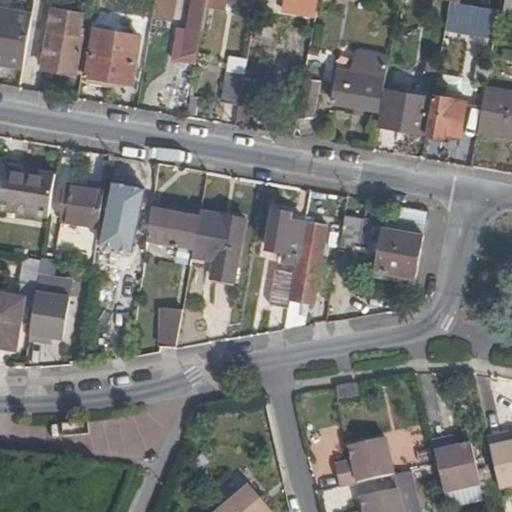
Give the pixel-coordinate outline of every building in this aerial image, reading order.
[(190,65),(195,66),(198,44),(205,6),(206,0),(155,0),(153,16),(171,19),(173,0),(191,0),(189,14),(186,30),(178,29),(174,57),(190,60),(190,65)] [(310,0),(285,0),(285,5),(310,10),(310,0)] [(316,11),(318,0),(310,0),(310,10),(316,11)] [(495,9),(499,11),(501,0),(489,0),(488,8),(495,9)] [(511,0),(501,0),(499,11),(499,13),(511,14),(511,0)] [(493,19),(495,9),(488,8),(461,3),(455,2),(453,12),(493,19)] [(81,42),(83,37),(84,29),(80,28),(82,15),(53,10),(50,26),(49,32),(54,33),(51,53),(45,52),(42,68),(75,74),(81,42)] [(32,21),(0,15),(0,28),(29,34),(32,21)] [(0,60),(24,65),(25,60),(29,34),(0,28),(0,60)] [(49,32),(45,52),(51,53),(54,33),(49,32)] [(75,74),(82,75),(88,41),(88,38),(83,37),(81,42),(75,74)] [(136,57),(92,49),(87,76),(131,84),(136,57)] [(387,55),(362,51),(358,74),(340,70),(334,102),(378,111),(387,55)] [(439,69),(439,67),(428,65),(426,76),(437,79),(439,69)] [(223,102),(239,105),(241,96),(241,93),(243,84),(245,74),(228,71),(223,102)] [(298,118),(298,122),(315,125),(321,90),(322,82),(305,78),(298,118)] [(241,93),(251,94),(253,85),(243,84),(241,93)] [(511,91),(488,87),(481,133),(511,138),(511,91)] [(429,99),(387,91),(381,125),(423,133),(429,99)] [(239,105),(236,121),(246,123),(251,94),(241,93),(241,96),(239,105)] [(200,98),(192,96),(188,115),(196,116),(200,98)] [(430,122),(428,134),(445,137),(446,132),(461,135),(467,103),(434,97),(430,122)] [(51,200),(55,174),(1,167),(0,174),(0,208),(23,212),(49,216),(51,200)] [(100,245),(131,252),(144,190),(113,182),(109,201),(100,245)] [(62,221),(99,227),(100,215),(104,191),(67,185),(62,221)] [(389,206),(386,222),(385,229),(423,236),(427,212),(389,206)] [(150,218),(148,238),(194,246),(196,235),(199,216),(152,209),(150,218)] [(292,214),(273,210),(266,248),(283,252),(298,254),(294,273),(275,270),(269,306),(288,310),(290,301),(313,304),(319,266),(326,227),(291,220),(292,214)] [(245,220),(199,212),(199,216),(196,235),(194,246),(192,254),(215,259),(213,268),(213,272),(235,277),(245,220)] [(343,230),(340,247),(357,250),(363,219),(345,216),(343,230)] [(363,219),(357,250),(378,253),(382,229),(385,229),(386,222),(363,219)] [(62,246),(87,249),(89,229),(64,226),(62,246)] [(30,258),(42,260),(43,251),(47,229),(37,227),(30,258)] [(382,229),(378,253),(374,275),(374,279),(387,282),(388,278),(415,283),(424,236),(423,236),(385,229),(382,229)] [(130,257),(131,252),(100,245),(99,250),(130,257)] [(192,254),(191,264),(213,268),(215,259),(192,254)] [(30,258),(23,257),(19,283),(28,285),(38,286),(39,275),(42,260),(30,258)] [(234,283),(235,277),(213,272),(211,278),(234,283)] [(73,280),(39,275),(38,286),(29,337),(63,341),(73,280)] [(0,342),(13,344),(13,349),(15,349),(22,300),(0,295),(0,342)] [(155,338),(177,341),(182,311),(160,307),(155,338)] [(362,401),(360,385),(339,389),(342,404),(362,401)] [(505,439),(491,442),(504,498),(511,496),(511,448),(508,450),(505,439)] [(453,441),(440,445),(450,454),(456,452),(453,441)] [(342,491),(398,477),(390,444),(352,453),(355,466),(355,471),(338,475),(342,491)] [(440,445),(432,447),(436,467),(445,502),(484,493),(473,448),(456,452),(450,454),(440,445)] [(337,470),(338,475),(355,471),(355,466),(337,470)] [(270,511),(253,491),(229,510),(230,511),(270,511)] [(406,511),(402,494),(363,504),(365,511),(406,511)]
